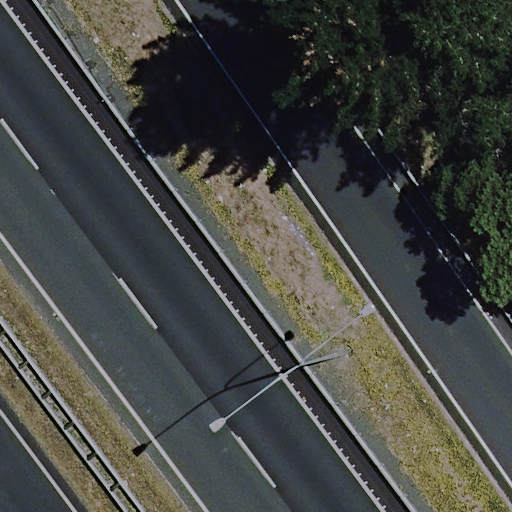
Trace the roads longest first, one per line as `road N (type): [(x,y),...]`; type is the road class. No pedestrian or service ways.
road 1 (motorway): [(0,93),(312,511)]
road 2 (motorway): [(252,0),(511,403)]
